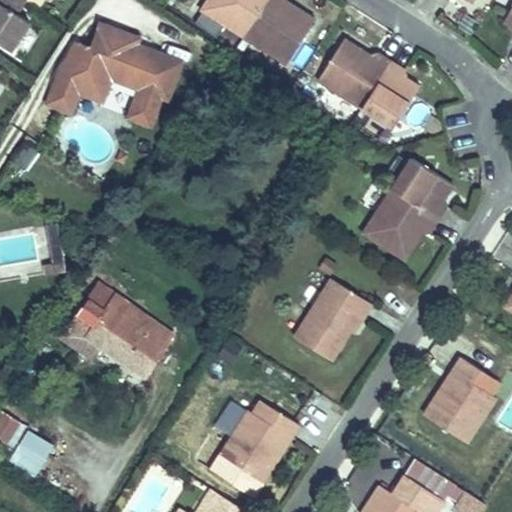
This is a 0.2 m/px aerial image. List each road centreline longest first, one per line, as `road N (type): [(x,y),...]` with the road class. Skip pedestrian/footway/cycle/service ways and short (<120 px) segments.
road 1 (residential): [(291,511),(504,188)]
road 2 (residential): [(482,50),(504,188)]
